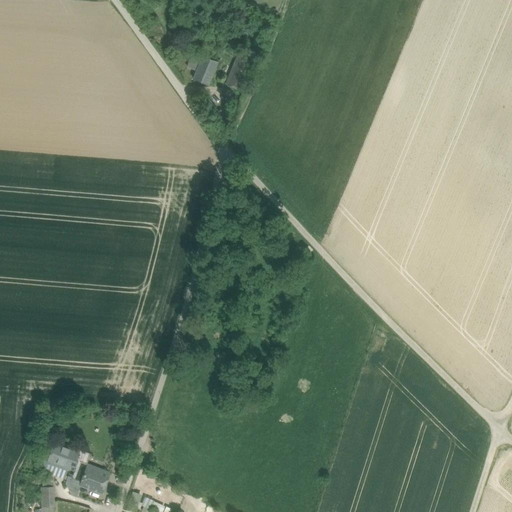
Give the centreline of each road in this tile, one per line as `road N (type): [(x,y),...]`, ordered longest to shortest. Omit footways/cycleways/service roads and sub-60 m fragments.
road 1 (unclassified): [(499,430),(223,151)]
road 2 (track): [(118,511),(189,295),(223,151)]
road 3 (unclassified): [(116,0),(223,151)]
road 4 (track): [(286,0),(223,151)]
